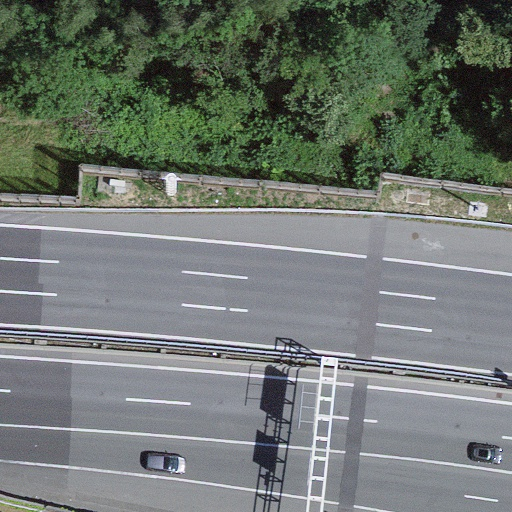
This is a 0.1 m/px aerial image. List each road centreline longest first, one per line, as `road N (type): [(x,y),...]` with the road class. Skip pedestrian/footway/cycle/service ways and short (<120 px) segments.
road 1 (motorway): [(0,443),(362,480),(511,505)]
road 2 (motorway): [(511,325),(0,276)]
road 3 (motorway): [(0,396),(511,442)]
